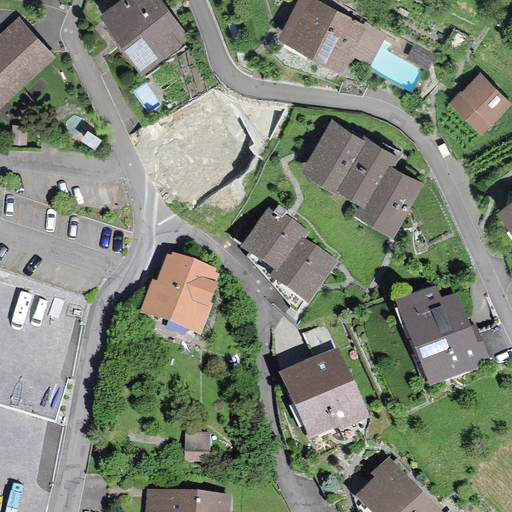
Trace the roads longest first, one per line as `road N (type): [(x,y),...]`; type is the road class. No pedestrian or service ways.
road 1 (residential): [(196,0),(235,81),(408,120),(438,162),(511,317)]
road 2 (residential): [(76,511),(111,310),(171,225)]
road 3 (unclassified): [(171,225),(68,31)]
